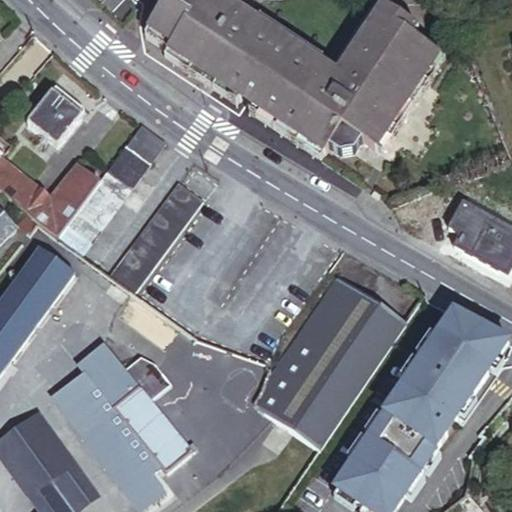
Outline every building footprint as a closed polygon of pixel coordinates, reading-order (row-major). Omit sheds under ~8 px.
[(231,8),(218,0),(165,0),(164,3),(159,0),(142,27),(166,42),(161,49),(236,96),(240,95),(246,94),(247,105),(322,152),(325,146),(337,153),(350,152),(357,141),(369,148),(432,50),(405,32),(411,22),(376,0),(368,0),(339,47),(346,52),(337,66),(333,72),(313,60),(250,20),(231,8)] [(255,13),(250,20),(313,60),(318,53),(255,13)] [(166,42),(142,27),(137,34),(161,49),(166,42)] [(346,52),(339,47),(330,62),(337,66),(346,52)] [(56,58),(47,49),(27,70),(37,79),(56,58)] [(236,96),(161,49),(158,55),(232,102),(236,96)] [(439,54),(432,50),(369,148),(377,153),(439,54)] [(31,95),(21,86),(10,99),(20,107),(31,95)] [(59,92),(31,127),(61,151),(85,121),(80,117),(84,112),(59,92)] [(322,152),(247,105),(243,111),(318,158),(322,152)] [(89,116),(84,112),(80,117),(85,121),(89,116)] [(100,188),(60,241),(84,259),(168,146),(144,129),(100,188)] [(41,227),(60,241),(100,188),(79,171),(54,201),(3,161),(0,158),(0,192),(2,195),(31,218),(41,227)] [(113,281),(130,293),(137,298),(221,183),(197,165),(113,281)] [(432,194),(382,215),(412,234),(434,224),(451,232),(464,241),(458,253),(510,279),(511,273),(511,232),(473,210),(448,199),(432,194)] [(0,248),(19,230),(0,209),(0,248)] [(41,227),(31,218),(23,226),(34,235),(41,227)] [(41,246),(0,297),(0,352),(69,266),(41,246)] [(326,455),(403,321),(331,280),(254,414),(326,455)] [(421,473),(434,455),(445,440),(442,438),(452,423),(455,425),(468,406),(486,380),(495,367),(507,350),(456,315),(438,340),(424,361),(421,366),(407,385),(383,420),(370,438),(365,446),(350,467),(332,493),(336,496),(355,509),(359,511),(394,511),(401,502),(416,481),(421,473)] [(424,361),(438,340),(432,336),(417,357),(424,361)] [(199,440),(209,431),(156,366),(143,359),(129,371),(106,342),(81,363),(87,369),(58,393),(147,502),(173,483),(158,464),(153,458),(161,451),(166,457),(177,470),(205,447),(199,440)] [(407,385),(421,366),(414,362),(401,381),(407,385)] [(492,384),(501,371),(495,367),(486,380),(492,384)] [(474,411),(468,406),(455,425),(461,429),(474,411)] [(370,438),(383,420),(377,415),(364,434),(370,438)] [(85,511),(101,501),(40,420),(0,449),(0,461),(29,501),(52,484),(73,511),(85,511)] [(350,467),(365,446),(359,441),(344,463),(350,467)] [(158,464),(166,457),(161,451),(153,458),(158,464)] [(427,478),(440,459),(434,455),(421,473),(427,478)] [(407,506),(422,485),(416,481),(401,502),(407,506)] [(151,506),(176,486),(173,483),(147,502),(151,506)] [(73,511),(52,484),(29,501),(37,511),(73,511)] [(352,511),(355,509),(336,496),(331,502),(345,511),(352,511)]
